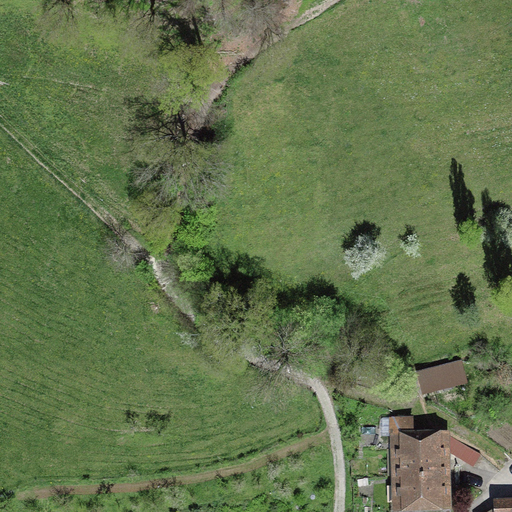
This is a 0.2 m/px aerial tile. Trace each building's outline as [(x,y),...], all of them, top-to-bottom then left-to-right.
[(456,366),(419,376),(423,391),(460,380),(456,366)] [(511,377),(506,368),(496,374),(503,384),(511,377)] [(372,414),(361,416),(363,427),(374,426),(372,414)] [(447,443),(446,435),(394,436),(396,504),(441,502),(440,443),(447,443)] [(457,442),(454,446),(455,455),(473,466),(479,454),(457,442)]
